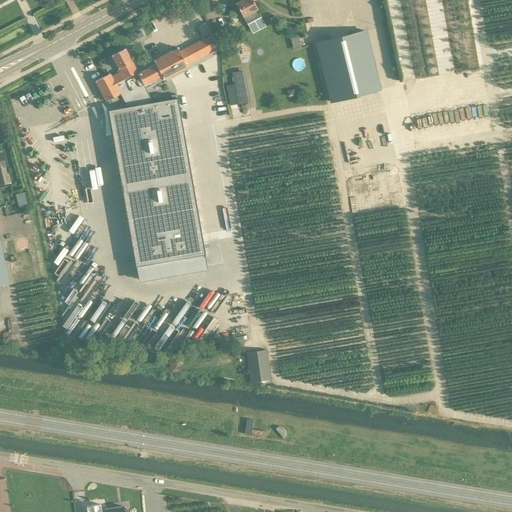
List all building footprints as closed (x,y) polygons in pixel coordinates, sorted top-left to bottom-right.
[(241,0),(235,3),(242,16),(256,9),(252,1),(253,0),(241,0)] [(380,89),(366,31),(315,44),(330,102),(380,89)] [(155,64),(137,73),(140,79),(145,89),(187,67),(186,65),(220,47),(212,34),(179,51),(177,48),(153,60),(155,64)] [(111,77),(118,91),(127,86),(140,79),(137,73),(131,61),(125,49),(111,56),(117,68),(119,72),(111,77)] [(244,70),(232,72),(238,104),(251,102),(244,70)] [(118,91),(111,77),(109,74),(95,81),(105,101),(120,94),(118,91)] [(144,91),(150,104),(160,99),(154,87),(144,91)] [(215,88),(190,92),(192,102),(217,98),(215,88)] [(176,101),(106,113),(134,270),(203,258),(176,101)] [(1,152),(0,152),(0,185),(11,183),(9,175),(7,175),(5,167),(1,152)] [(20,208),(29,206),(26,193),(16,195),(20,208)] [(0,245),(0,284),(8,283),(0,245)] [(213,292),(213,301),(228,301),(228,291),(213,292)] [(157,338),(157,320),(112,319),(112,338),(157,338)] [(271,379),(267,355),(267,350),(246,353),(250,382),(271,379)] [(263,435),(263,430),(253,429),(253,419),(245,418),(244,434),(263,435)] [(277,426),(274,429),(282,438),(285,435),(284,430),(282,427),(277,426)] [(104,511),(103,503),(87,506),(87,511),(104,511)]
